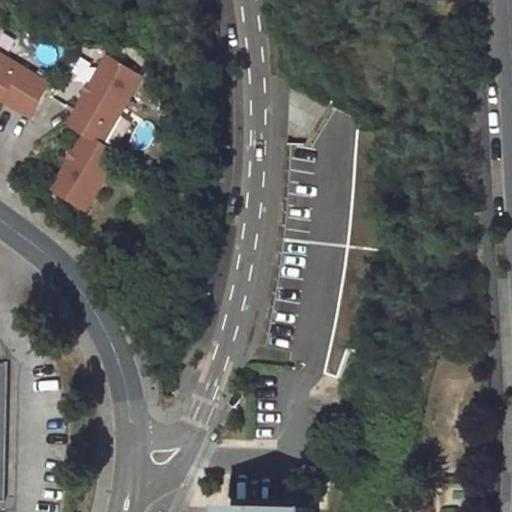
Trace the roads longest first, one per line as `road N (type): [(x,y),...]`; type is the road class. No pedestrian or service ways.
road 1 (residential): [(249,0),(256,166),(230,337),(179,448),(133,459)]
road 2 (residential): [(133,459),(112,346),(68,273),(0,219)]
